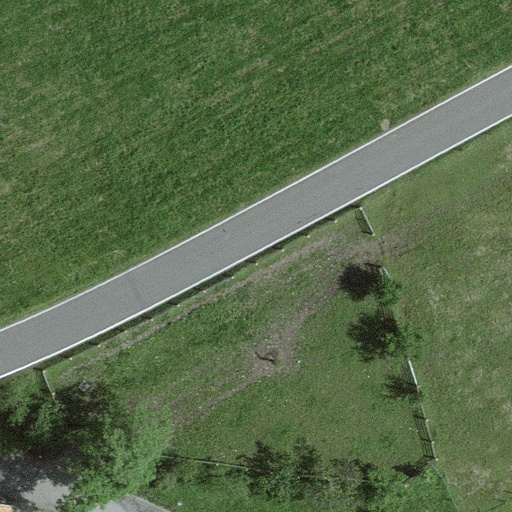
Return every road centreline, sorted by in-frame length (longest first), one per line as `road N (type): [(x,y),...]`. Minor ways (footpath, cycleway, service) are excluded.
road 1 (unclassified): [(0,352),(119,299),(511,91)]
road 2 (unclassified): [(0,478),(122,511)]
